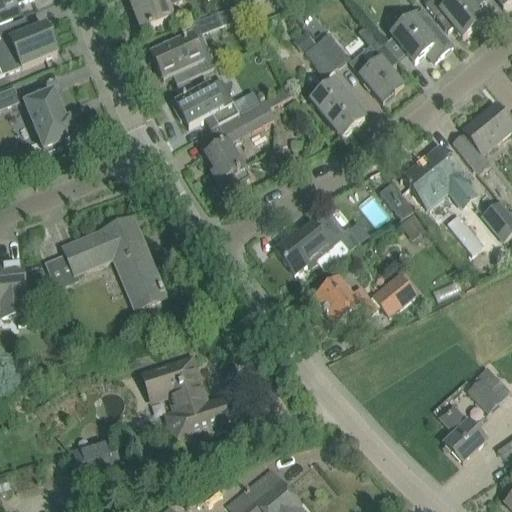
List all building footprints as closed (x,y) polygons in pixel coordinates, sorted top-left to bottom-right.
[(0,0),(0,28),(13,23),(9,12),(34,2),(33,0),(0,0)] [(179,0),(154,0),(131,9),(142,36),(173,24),(168,11),(182,5),(179,0)] [(435,0),(425,9),(448,37),(454,32),(463,43),(485,25),(476,14),(484,7),(478,0),(435,0)] [(511,0),(496,0),(504,13),(511,8),(511,0)] [(240,10),(216,19),(190,29),(196,43),(247,22),(240,10)] [(308,13),(299,27),(307,32),(316,18),(308,13)] [(395,42),(386,50),(398,64),(407,57),(415,67),(427,57),(435,66),(454,51),(423,14),(392,39),(395,42)] [(0,56),(8,77),(22,72),(58,57),(46,29),(10,44),(5,31),(0,33),(0,56)] [(316,48),(317,48),(309,38),(298,46),(308,57),(306,58),(326,83),(337,73),(316,48)] [(328,39),(317,48),(316,48),(337,73),(348,63),(328,39)] [(204,43),(201,44),(194,47),(191,41),(152,59),(164,85),(173,80),(178,90),(216,70),(204,43)] [(360,59),(349,68),(370,94),(383,109),(405,91),(390,74),(399,66),(385,49),(365,65),(360,59)] [(176,109),(173,111),(181,125),(184,123),(189,132),(213,120),(218,130),(219,130),(239,119),(232,108),(233,107),(220,83),(210,89),(196,97),(175,108),(176,109)] [(312,104),(343,142),(365,124),(334,86),(312,104)] [(0,114),(20,106),(14,93),(0,98),(0,114)] [(216,146),(201,155),(215,176),(211,178),(223,198),(251,182),(231,149),(277,124),(271,114),(294,102),(288,94),(239,119),(219,130),(219,131),(210,137),(216,146)] [(54,96),(25,108),(44,155),(48,154),(49,157),(62,152),(61,148),(74,143),(73,140),(76,139),(70,123),(66,125),(54,96)] [(511,135),(511,129),(495,108),(462,134),(466,139),(453,149),(478,180),(489,171),(481,161),(511,135)] [(462,179),(440,152),(403,183),(408,189),(407,190),(409,193),(411,192),(426,209),(446,191),(464,211),(477,200),(460,180),(462,179)] [(392,188),(380,197),(402,224),(415,216),(410,209),(392,188)] [(511,238),(511,223),(499,208),(484,220),(505,244),(511,238)] [(290,242),(275,254),(295,279),(308,268),(311,271),(317,266),(326,277),(351,257),(360,249),(348,234),(342,239),(326,218),(313,228),(293,245),(290,242)] [(54,240),(50,219),(27,223),(31,245),(54,240)] [(103,237),(64,253),(67,259),(76,280),(114,264),(135,315),(167,301),(134,222),(102,235),(103,237)] [(23,267),(0,269),(0,306),(0,307),(2,322),(18,320),(19,329),(28,328),(27,319),(25,304),(27,303),(23,267)] [(362,292),(352,300),(338,283),(314,302),(337,331),(352,319),(360,329),(382,311),(390,321),(416,301),(399,280),(373,301),(374,302),(371,304),(362,292)] [(176,448),(224,433),(215,405),(207,407),(193,363),(155,375),(162,398),(173,394),(183,423),(169,428),(176,448)] [(472,392),(468,396),(489,417),(502,405),(511,397),(487,372),(478,380),(469,389),(472,392)] [(454,409),(440,422),(455,438),(444,448),(463,468),(488,444),(454,409)] [(122,469),(114,444),(76,456),(84,481),(122,469)] [(511,446),(498,456),(511,470),(511,446)] [(300,510),(271,475),(249,494),(248,493),(227,510),(228,511),(299,511),(300,510)] [(156,511),(188,511),(173,496),(156,511)]
